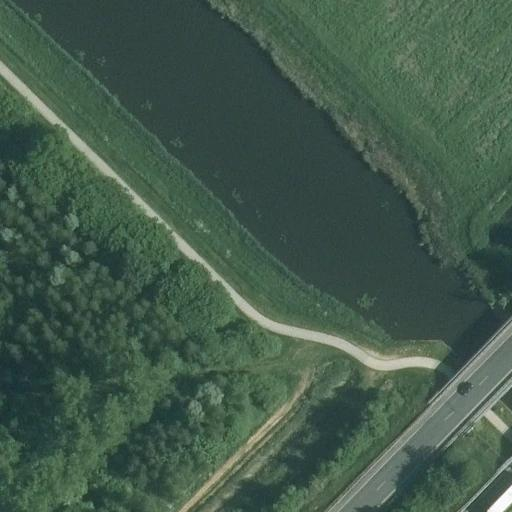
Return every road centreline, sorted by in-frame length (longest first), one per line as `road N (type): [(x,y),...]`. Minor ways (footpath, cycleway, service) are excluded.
road 1 (track): [(340,346),(0,418)]
road 2 (trunk): [(511,351),(355,511)]
